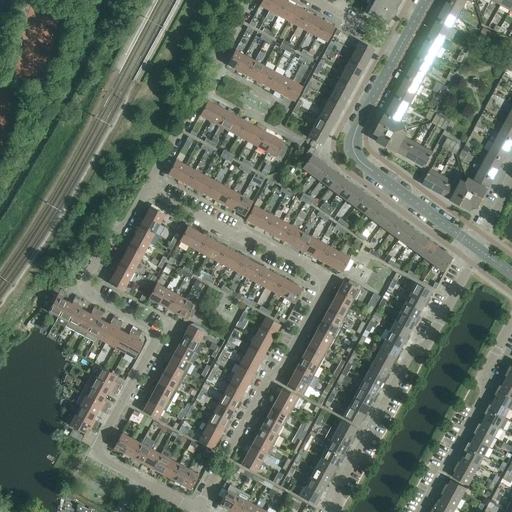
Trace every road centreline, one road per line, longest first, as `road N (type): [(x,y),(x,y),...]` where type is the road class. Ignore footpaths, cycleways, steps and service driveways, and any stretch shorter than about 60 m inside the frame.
road 1 (residential): [(197,510),(325,279),(145,189)]
road 2 (residential): [(145,189),(80,291),(156,341),(93,454)]
road 3 (residential): [(335,511),(337,490),(410,354),(426,346),(477,249)]
road 4 (tertiary): [(477,249),(353,150),(356,128),(400,46)]
road 5 (residential): [(250,0),(145,189)]
road 6 (residential): [(511,321),(483,371),(484,397),(421,511)]
